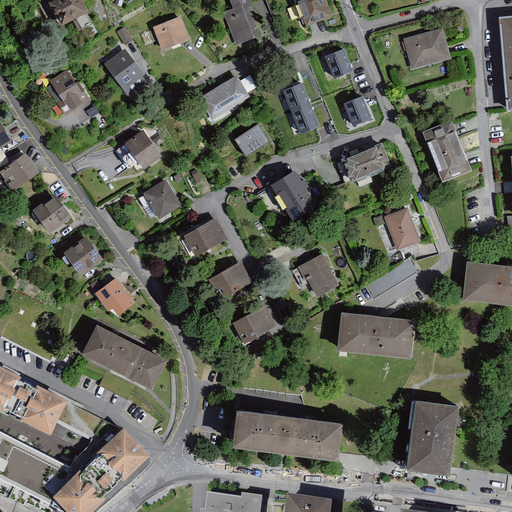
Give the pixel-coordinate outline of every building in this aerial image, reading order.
[(80,0),(55,0),(49,4),(62,27),(88,13),(80,0)] [(233,0),(237,11),(226,14),(237,47),(264,38),(250,0),(233,0)] [(328,0),(297,0),(307,29),(335,20),(328,0)] [(184,18),(156,30),(167,55),(195,43),(184,18)] [(447,31),(407,42),(416,73),(456,62),(447,31)] [(345,49),(325,57),(334,79),(354,71),(345,49)] [(129,51),(108,67),(133,99),(153,84),(129,51)] [(71,71),(47,89),(70,120),(94,101),(71,71)] [(240,77),(202,102),(217,124),(255,99),(240,77)] [(303,83),(283,91),(300,134),(319,127),(303,83)] [(363,97),(344,105),(353,127),(372,119),(363,97)] [(2,121),(0,122),(0,154),(17,144),(2,121)] [(457,123),(427,136),(449,187),(479,174),(457,123)] [(258,125),(235,140),(247,157),(269,142),(258,125)] [(145,131),(126,146),(148,172),(166,157),(145,131)] [(393,167),(382,142),(344,158),(354,183),(393,167)] [(28,156),(4,175),(20,195),(44,176),(28,156)] [(295,170),(271,185),(293,221),(317,207),(295,170)] [(167,182),(147,195),(165,221),(185,208),(167,182)] [(58,196),(37,213),(56,236),(77,219),(58,196)] [(425,244),(410,210),(387,220),(402,254),(425,244)] [(219,220),(189,238),(202,259),(232,241),(219,220)] [(91,238),(68,255),(86,279),(109,262),(91,238)] [(328,258),(296,272),(311,305),(343,290),(328,258)] [(411,260),(365,284),(371,297),(418,273),(411,260)] [(258,286),(244,265),(214,284),(228,305),(258,286)] [(511,270),(465,267),(462,304),(511,307),(511,270)] [(118,279),(98,293),(114,316),(134,302),(118,279)] [(270,308),(239,327),(252,347),(283,329),(270,308)] [(347,315),(343,360),(418,367),(422,322),(347,315)] [(122,339),(99,328),(85,357),(152,389),(166,360),(155,355),(122,339)] [(68,400),(0,368),(0,410),(52,435),(68,400)] [(454,414),(410,409),(404,473),(448,477),(454,414)] [(0,479),(52,505),(57,495),(71,467),(79,449),(52,435),(0,410),(0,479)] [(238,411),(233,448),(261,451),(314,458),(337,461),(342,423),(238,411)] [(52,505),(64,511),(93,511),(150,457),(124,430),(57,495),(52,505)] [(269,511),(272,495),(204,486),(200,511),(269,511)] [(329,511),(330,505),(288,500),(286,511),(329,511)]
